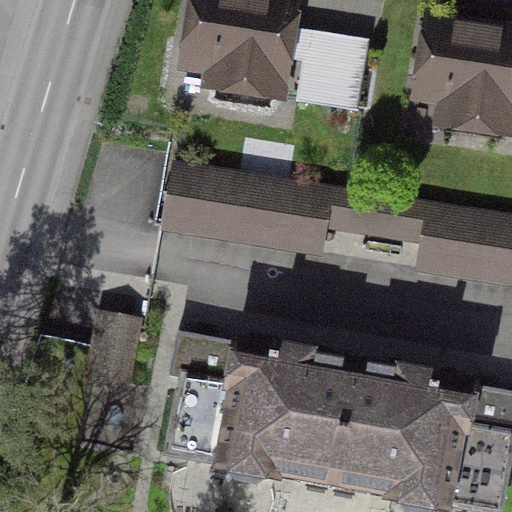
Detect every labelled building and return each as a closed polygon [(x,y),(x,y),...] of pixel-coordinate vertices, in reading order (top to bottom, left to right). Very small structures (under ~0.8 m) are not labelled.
[(275,96),(290,2),(276,0),(194,0),(187,44),(209,48),(213,53),(208,85),(275,96)] [(440,122),(507,132),(511,102),(511,37),(428,24),(419,81),(441,84),(445,90),(440,122)] [(321,231),(327,195),(171,170),(161,229),(317,254),(321,231)] [(425,211),(327,195),(321,231),(419,247),(425,211)] [(419,247),(415,270),(511,285),(511,224),(425,211),(419,247)] [(120,387),(131,328),(101,323),(90,382),(120,387)] [(508,442),(511,442),(511,395),(432,380),(433,377),(418,375),(396,371),(395,373),(310,358),(310,355),(273,348),(273,351),(254,348),(232,344),(232,346),(175,335),(167,380),(180,382),(180,385),(223,393),(221,406),(176,398),(165,457),(216,466),(215,471),(226,473),(233,483),(253,487),(263,480),(275,482),(276,477),(288,479),(385,497),(384,502),(396,504),(401,511),(430,511),(432,511),(440,511),(444,511),(445,507),(471,511),(496,511),(507,457),(481,452),(483,440),(508,445),(508,442)]
